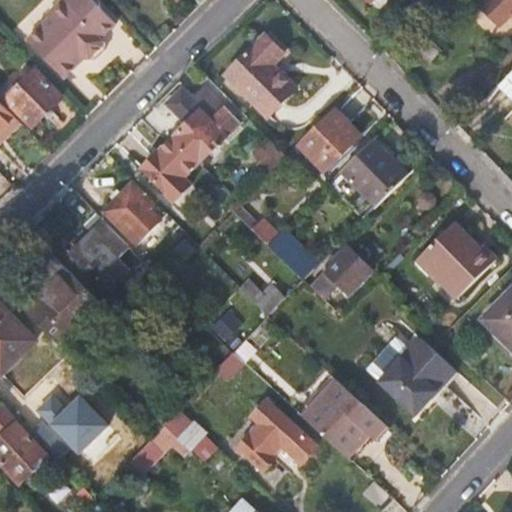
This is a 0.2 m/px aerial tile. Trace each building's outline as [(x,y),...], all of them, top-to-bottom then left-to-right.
[(48,17),(24,39),(58,74),(69,62),(73,66),(83,57),(85,60),(92,60),(102,50),(102,43),(100,40),(101,39),(100,37),(114,24),(90,0),(59,0),(48,12),(48,17)] [(511,0),(487,0),(481,6),(500,25),(511,15),(511,16),(511,0)] [(266,34),(226,75),(268,117),(297,89),(274,66),(286,53),(266,34)] [(418,51),(431,63),(442,51),(430,39),(418,51)] [(69,62),(58,74),(61,77),(73,66),(69,62)] [(33,126),(65,97),(36,68),(6,97),(33,126)] [(511,82),(506,77),(498,86),(511,99),(511,82)] [(239,123),(200,83),(192,91),(185,84),(166,103),(186,122),(139,168),(174,203),(191,185),(184,178),(239,123)] [(0,102),(0,138),(18,120),(0,102)] [(361,137),(335,109),(298,144),(299,145),(323,170),(325,172),(361,137)] [(246,126),(262,141),(266,137),(251,121),(246,126)] [(258,164),(268,174),(286,157),(266,137),(262,141),(253,150),(263,160),(258,164)] [(409,176),(374,140),(334,179),(348,193),(357,184),(378,206),(409,176)] [(323,170),(299,145),(287,157),(311,181),(323,170)] [(153,208),(156,203),(134,181),(103,211),(137,246),(164,218),(153,208)] [(83,183),(74,191),(92,210),(101,201),(83,183)] [(117,258),(128,247),(96,215),(87,225),(94,233),(72,255),(109,292),(129,272),(117,258)] [(263,219),(252,230),(267,245),(278,234),(263,219)] [(458,298),(497,260),(484,248),(480,250),(454,224),(419,259),(458,298)] [(287,228),(271,245),(305,276),(320,260),(287,228)] [(208,279),(220,267),(202,249),(198,251),(186,238),(176,247),(208,279)] [(347,247),(320,275),(335,290),(339,285),(349,295),(373,272),(347,247)] [(54,283),(25,312),(56,345),(99,302),(53,256),(39,269),(54,283)] [(222,293),(234,282),(220,267),(208,279),(222,293)] [(330,290),(311,271),(302,280),(320,297),(322,299),(330,290)] [(249,280),(241,289),(254,302),(263,293),(249,280)] [(263,293),(254,302),(268,315),(286,297),(272,284),(263,293)] [(511,285),(481,319),(511,348),(511,285)] [(0,373),(1,375),(37,341),(0,302),(0,373)] [(157,338),(146,349),(182,386),(193,375),(157,338)] [(396,366),(430,397),(455,369),(422,338),(396,366)] [(234,373),(243,363),(232,353),(222,363),(234,373)] [(430,397),(396,366),(381,383),(418,417),(433,400),(430,397)] [(455,369),(430,397),(433,400),(458,372),(455,369)] [(336,379),(302,417),(349,459),(371,435),(376,440),(389,428),(336,379)] [(38,411),(80,454),(109,426),(81,397),(66,411),(52,397),(38,411)] [(259,424),(238,447),(264,471),(275,458),(272,455),(281,446),(302,463),(317,447),(266,401),(252,417),(259,424)] [(0,468),(18,486),(44,460),(11,425),(18,419),(4,405),(0,409),(0,468)] [(203,433),(178,410),(164,425),(177,437),(189,449),(203,433)] [(31,432),(58,461),(70,450),(42,421),(31,432)] [(167,448),(177,437),(164,425),(154,436),(167,448)] [(145,494),(154,483),(130,461),(124,467),(136,478),(132,483),(145,494)] [(375,483),(363,495),(382,511),(385,511),(395,502),(375,483)] [(101,511),(106,508),(95,498),(82,511),(101,511)] [(258,511),(244,499),(231,511),(258,511)]
